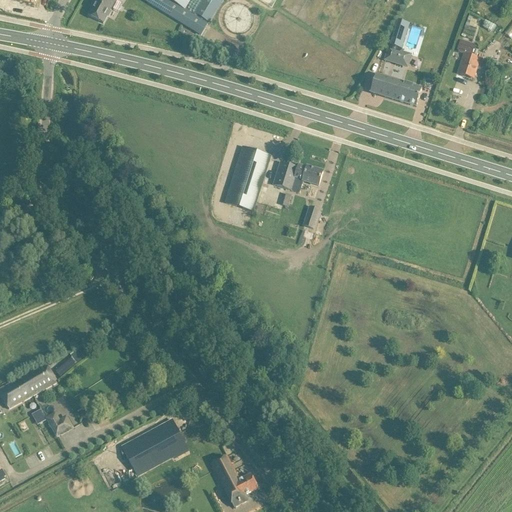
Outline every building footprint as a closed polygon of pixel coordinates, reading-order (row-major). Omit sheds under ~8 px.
[(96,0),(88,16),(103,24),(116,0),(96,0)] [(149,0),(147,3),(201,36),(209,23),(223,0),(204,0),(195,15),(194,16),(185,10),(168,0),(149,0)] [(168,0),(185,10),(191,0),(168,0)] [(494,33),(497,26),(486,21),(483,27),(494,33)] [(401,50),(409,25),(398,22),(390,47),(393,48),(401,50)] [(472,58),(475,50),(475,47),(471,46),(459,42),(456,53),(465,55),(468,56),(472,58)] [(388,51),(384,61),(405,68),(408,57),(400,55),(388,51)] [(473,79),(479,60),(468,56),(465,55),(459,75),(473,79)] [(416,108),(422,90),(376,76),(371,94),(416,108)] [(254,213),(254,212),(271,157),(243,148),(226,204),(254,213)] [(307,168),(307,169),(299,167),(298,169),(281,164),(274,186),(300,194),(304,182),(319,187),(323,173),(307,168)] [(314,230),(320,212),(320,211),(310,208),(304,227),(314,230)] [(77,348),(54,369),(62,377),(84,356),(77,348)] [(29,389),(34,397),(57,384),(47,366),(26,377),(32,387),(29,389)] [(0,393),(9,410),(34,397),(29,389),(32,387),(26,377),(0,391),(0,393)] [(47,419),(58,438),(73,429),(67,418),(60,421),(55,414),(47,419)] [(173,421),(122,449),(138,478),(148,472),(188,450),(173,421)] [(240,482),(236,476),(234,472),(231,466),(231,465),(227,457),(212,465),(234,509),(247,502),(244,497),(258,490),(251,476),(240,482)]
